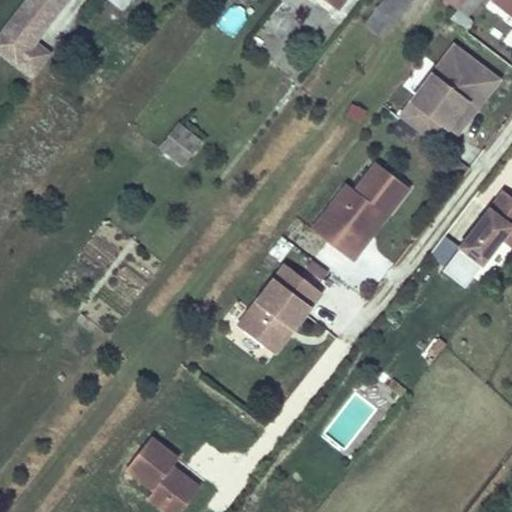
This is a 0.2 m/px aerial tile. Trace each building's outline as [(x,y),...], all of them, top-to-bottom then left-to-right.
[(34,41),(66,0),(24,0),(0,32),(0,34),(24,53),(15,64),(32,77),(50,53),(34,41)] [(384,0),(367,22),(383,35),(393,22),(410,0),(384,0)] [(446,0),(457,8),(463,0),(446,0)] [(467,16),(479,0),(463,0),(457,8),(467,16)] [(511,0),(491,0),(511,16),(511,27),(511,28),(511,0)] [(24,53),(0,34),(0,52),(15,64),(24,53)] [(451,46),(398,117),(401,119),(416,130),(429,140),(441,124),(446,127),(465,102),(469,105),(491,76),(451,46)] [(465,102),(446,127),(454,134),(495,79),(491,76),(469,105),(465,102)] [(353,102),(347,115),(362,121),(368,108),(353,102)] [(416,130),(401,119),(393,130),(407,141),(416,130)] [(180,122),(161,148),(185,166),(204,140),(180,122)] [(355,190),(348,184),(311,230),(350,261),(365,242),(359,236),(380,210),(386,215),(409,187),(378,162),(355,190)] [(498,239),(511,249),(511,199),(501,191),(449,257),(471,274),(498,239)] [(365,242),(386,215),(380,210),(359,236),(365,242)] [(291,329),(321,291),(285,263),(236,323),(269,350),(288,326),(291,329)] [(186,428),(206,440),(213,428),(193,416),(186,428)] [(151,437),(125,470),(152,492),(147,499),(163,511),(181,511),(200,488),(172,466),(178,458),(151,437)]
